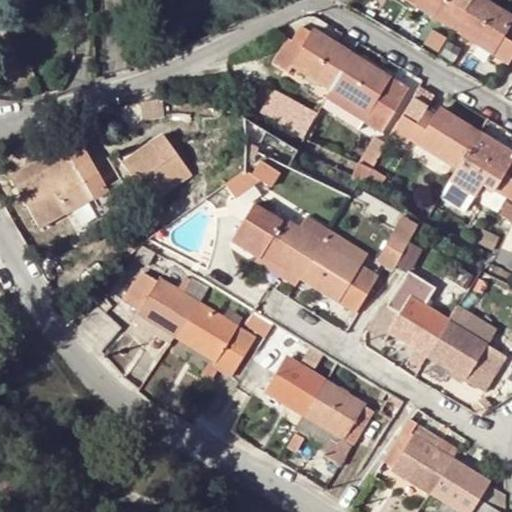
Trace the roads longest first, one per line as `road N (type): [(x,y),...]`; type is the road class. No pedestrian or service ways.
road 1 (residential): [(511,113),(325,7),(300,2),(130,82),(0,121)]
road 2 (residential): [(321,511),(125,400),(65,336),(0,227)]
road 3 (residential): [(502,441),(276,306)]
